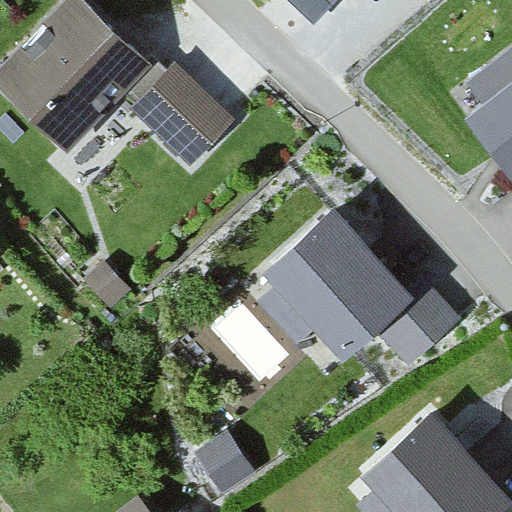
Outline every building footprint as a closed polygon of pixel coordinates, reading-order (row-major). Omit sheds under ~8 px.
[(101,0),(45,0),(0,45),(0,77),(61,139),(151,50),(101,0)] [(511,21),(456,59),(473,84),(457,94),(511,176),(511,21)] [(172,43),(128,90),(188,147),(232,100),(172,43)] [(332,187),(259,250),(275,269),(260,283),(298,327),(310,316),(340,351),(378,318),(404,348),(457,303),(420,260),(405,273),(332,187)] [(240,283),(207,310),(254,368),(286,341),(240,283)] [(511,487),(428,394),(355,458),(369,473),(353,487),(375,511),(485,511),(511,488),(511,487)] [(165,511),(134,473),(83,511),(165,511)]
